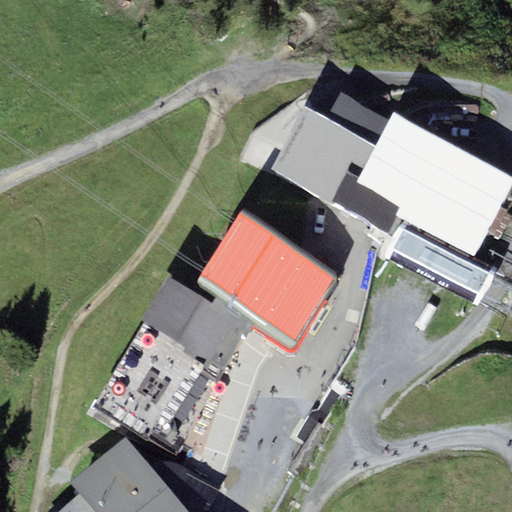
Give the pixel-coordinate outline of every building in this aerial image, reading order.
[(326,119),(374,146),(389,120),(341,93),(326,119)] [(395,215),(475,256),(511,183),(511,179),(393,112),(389,120),(374,146),(326,119),(305,108),(270,170),(385,233),(395,215)] [(340,278),(242,210),(193,280),(217,297),(252,321),(290,348),(340,278)] [(224,371),(249,329),(252,321),(217,297),(211,305),(167,276),(140,316),(186,347),(183,351),(204,364),(200,370),(217,381),(224,371)] [(188,511),(126,437),(71,482),(80,493),(57,511),(188,511)]
